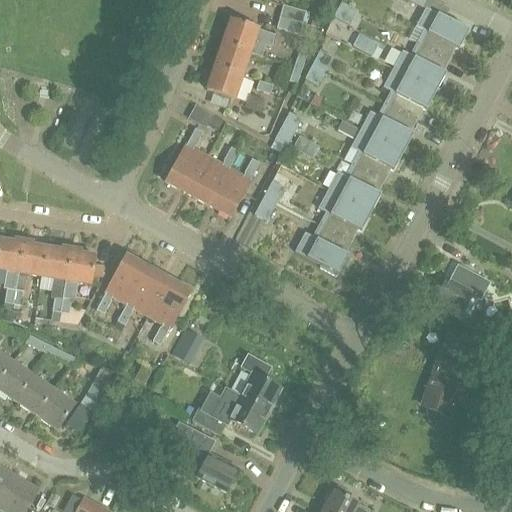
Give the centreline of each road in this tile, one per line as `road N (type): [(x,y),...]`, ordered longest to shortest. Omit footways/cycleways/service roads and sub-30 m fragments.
road 1 (residential): [(358,341),(511,46)]
road 2 (residential): [(358,341),(118,203)]
road 3 (residential): [(511,508),(424,498),(303,437)]
road 4 (residential): [(194,0),(118,203)]
road 5 (residential): [(175,511),(105,473),(48,463),(0,436)]
road 6 (residential): [(118,203),(108,232),(0,211)]
road 7 (residential): [(118,203),(0,140)]
